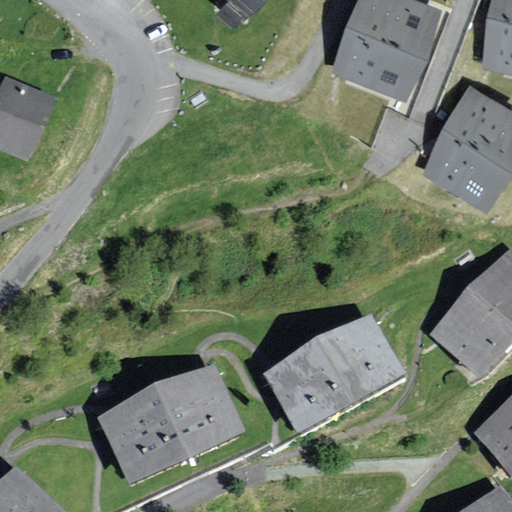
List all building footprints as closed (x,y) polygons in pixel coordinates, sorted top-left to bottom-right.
[(236,27),(258,0),(233,0),(235,1),(223,16),(236,27)] [(435,13),(401,0),(366,0),(340,69),(404,93),(435,13)] [(511,0),(497,0),(485,66),(511,71),(511,0)] [(50,102),(7,83),(0,97),(0,146),(25,158),(50,102)] [(511,161),(511,114),(473,91),(425,173),(485,207),(511,161)] [(511,252),(510,251),(437,333),(482,374),(511,340),(511,252)] [(400,372),(370,317),(268,373),(299,428),(400,372)] [(240,430),(213,369),(105,417),(132,477),(240,430)] [(511,406),(481,432),(497,451),(511,469),(511,406)] [(0,511),(58,511),(16,472),(0,488),(0,511)] [(472,511),(511,511),(511,509),(498,492),(472,511)]
